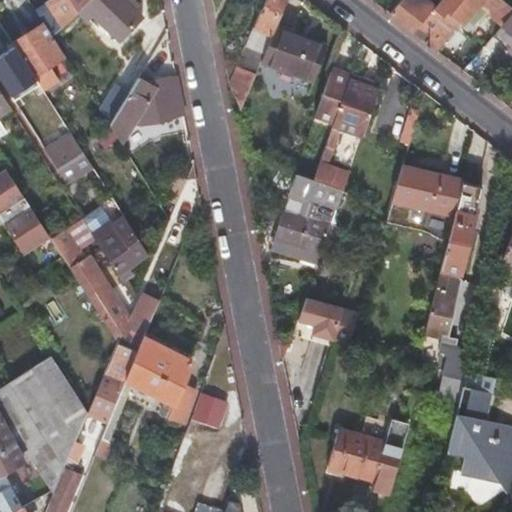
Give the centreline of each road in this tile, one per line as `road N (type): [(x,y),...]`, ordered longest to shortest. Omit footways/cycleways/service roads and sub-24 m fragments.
road 1 (residential): [(286,511),(189,0)]
road 2 (residential): [(341,0),(511,132)]
